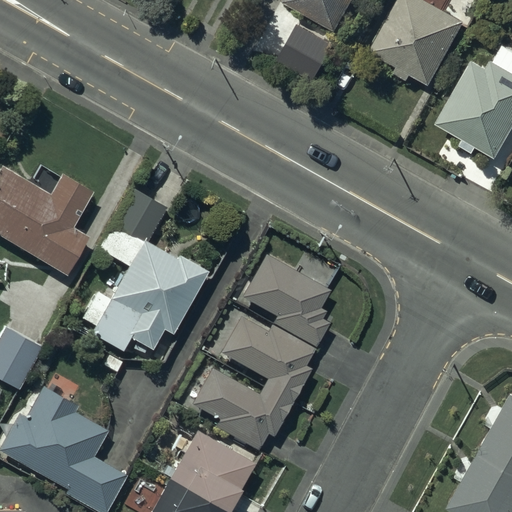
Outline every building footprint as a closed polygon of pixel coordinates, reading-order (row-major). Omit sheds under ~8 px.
[(340,0),(298,0),(332,17),(340,0)] [(457,17),(426,0),(392,0),(369,42),(426,73),(457,17)] [(511,110),(511,70),(488,57),(483,66),(471,59),(438,116),(492,146),(511,110)] [(0,167),(0,237),(63,274),(85,237),(69,227),(90,192),(59,174),(46,194),(0,167)] [(169,335),(205,272),(177,255),(174,260),(143,243),(163,208),(131,189),(96,249),(126,267),(108,298),(95,290),(80,317),(93,325),(88,333),(120,351),(128,337),(149,350),(161,330),(169,335)] [(256,393),(211,367),(190,403),(216,419),(213,423),(256,448),(265,432),(271,435),(309,369),(302,365),(327,322),(318,317),(322,310),(318,307),(327,291),(263,255),(240,296),(274,316),(267,329),(240,314),(218,352),(264,378),(256,393)] [(40,347),(4,327),(0,334),(0,379),(16,389),(40,347)] [(18,413),(0,443),(0,451),(65,489),(63,493),(96,511),(104,511),(125,476),(91,457),(106,431),(71,411),(74,406),(40,387),(23,416),(18,413)] [(511,389),(509,388),(478,445),(511,463),(511,389)] [(225,511),(253,464),(194,431),(147,511),(225,511)] [(505,511),(511,500),(511,463),(478,445),(447,500),(467,511),(505,511)]
